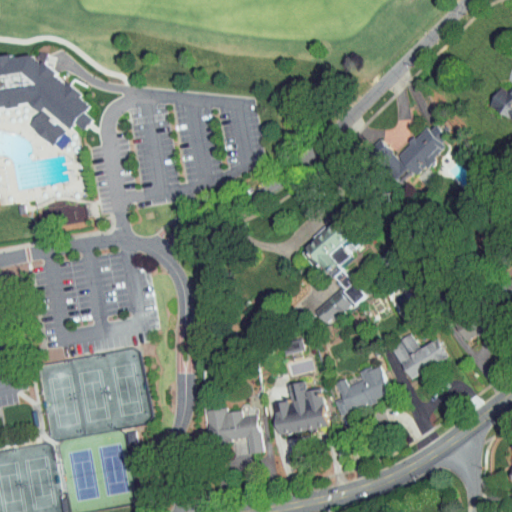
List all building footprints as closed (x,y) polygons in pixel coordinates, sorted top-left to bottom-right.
[(0,103),(0,51),(21,48),(33,54),(86,104),(63,129),(57,124),(29,101),(0,103)] [(507,117),(511,109),(511,108),(511,74),(499,86),(491,81),(480,100),(507,117)] [(30,106),(19,118),(46,139),(57,124),(30,106)] [(387,148),(406,169),(437,141),(432,136),(438,130),(427,118),(420,124),(417,121),(387,148)] [(297,242),(332,280),(304,305),(318,320),(353,288),(329,261),(341,250),(331,239),(340,231),(326,215),(297,242)] [(0,243),(0,251),(1,258),(14,255),(12,242),(0,243)] [(457,335),(475,323),(463,305),(445,317),(457,335)] [(410,343),(401,327),(380,339),(400,373),(438,351),(427,333),(410,343)] [(353,375),(338,380),(335,373),(326,376),(331,392),(325,394),(330,409),(368,396),(367,392),(380,387),(370,359),(350,366),(353,375)] [(311,383),(296,385),(294,376),(278,379),(281,395),(271,396),(273,406),(266,407),(269,429),(318,421),(311,383)] [(253,446),(248,410),(232,412),(231,404),(217,407),(216,402),(196,404),(201,436),(236,431),(239,448),(253,446)] [(502,474),(511,473),(511,434),(503,434),(502,474)]
